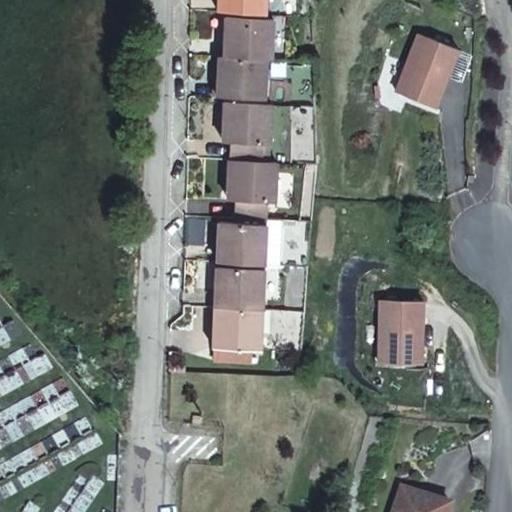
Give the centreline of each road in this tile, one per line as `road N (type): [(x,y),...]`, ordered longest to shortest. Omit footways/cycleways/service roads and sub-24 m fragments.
road 1 (residential): [(144,511),(166,0)]
road 2 (residential): [(511,300),(495,244),(508,0)]
road 3 (track): [(145,437),(0,276)]
